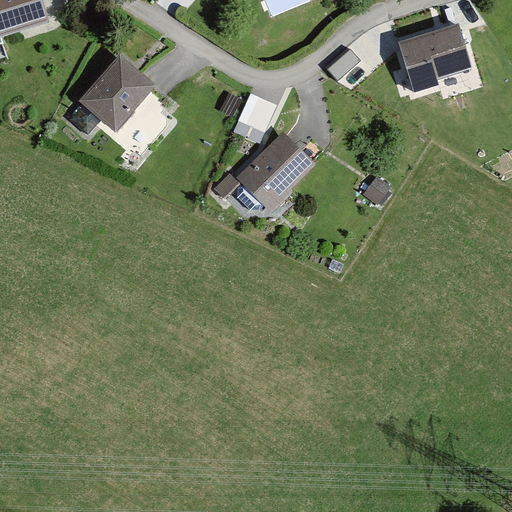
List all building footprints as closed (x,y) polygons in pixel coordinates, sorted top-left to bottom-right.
[(0,0),(0,40),(43,29),(35,0),(0,0)] [(429,85),(463,74),(449,29),(390,47),(406,100),(431,92),(429,85)] [(73,107),(107,138),(148,93),(115,62),(73,107)] [(250,93),(232,130),(260,143),(277,106),(250,93)] [(267,214),(310,169),(275,137),(233,182),(267,214)]
